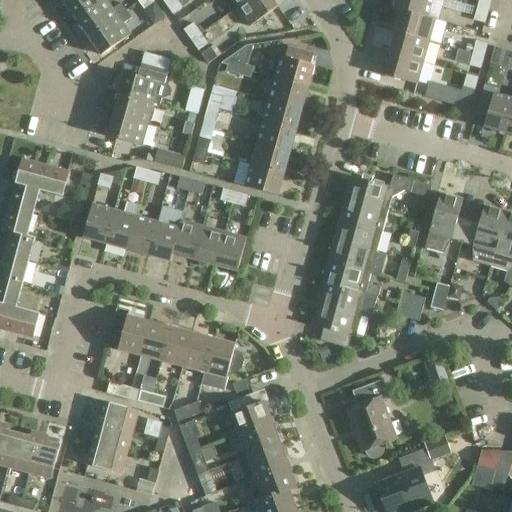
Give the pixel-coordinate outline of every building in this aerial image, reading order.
[(66,0),(64,2),(76,20),(103,0),(66,0)] [(113,10),(105,0),(103,0),(76,20),(89,37),(126,11),(121,4),(113,10)] [(144,9),(154,2),(153,0),(141,0),(139,2),(144,9)] [(187,0),(171,0),(166,4),(178,22),(188,15),(183,8),(189,3),(187,0)] [(230,0),(236,8),(247,0),(230,0)] [(272,0),(247,0),(236,8),(250,27),(278,7),(272,0)] [(396,0),(394,9),(402,11),(402,10),(427,17),(432,0),(396,0)] [(479,0),(477,9),(489,12),(491,0),(479,0)] [(474,21),(486,24),(489,12),(477,9),(474,21)] [(396,32),(429,41),(435,19),(427,17),(402,10),(402,11),(396,32)] [(131,35),(123,25),(132,18),(126,11),(89,37),(102,56),(131,35)] [(267,17),(260,22),(265,32),(273,27),(267,17)] [(191,41),(201,34),(194,24),(184,30),(191,41)] [(396,32),(390,53),(423,63),(429,41),(396,32)] [(208,44),(201,34),(191,41),(199,51),(208,44)] [(477,42),(474,54),(485,57),(488,45),(477,42)] [(208,64),(218,58),(211,48),(201,55),(208,64)] [(275,79),(308,88),(314,66),(311,65),(314,55),(289,48),(286,58),(281,57),(275,79)] [(511,52),(496,48),(492,59),(509,64),(510,59),(511,59),(511,52)] [(423,63),(390,53),(384,76),(417,85),(423,63)] [(485,57),(474,54),(470,66),(481,69),(485,57)] [(226,72),(238,75),(242,64),(229,60),(226,72)] [(242,64),(238,75),(251,78),(254,67),(242,64)] [(125,73),(119,94),(160,106),(162,99),(171,97),(168,84),(165,83),(168,72),(141,65),(138,77),(125,73)] [(475,91),(478,79),(467,75),(463,88),(475,91)] [(275,79),(269,100),(302,110),(308,88),(275,79)] [(211,95),(208,107),(232,114),(235,101),(237,92),(213,86),(211,95)] [(160,106),(119,94),(113,115),(148,124),(153,104),(160,106)] [(484,127),(506,134),(511,112),(511,99),(494,94),(484,127)] [(302,110),(269,100),(263,122),(296,131),(302,110)] [(228,126),(232,114),(208,107),(204,119),(216,122),(228,126)] [(142,146),(148,124),(113,115),(107,137),(142,146)] [(191,136),(195,124),(186,121),(182,134),(191,136)] [(263,122),(257,143),(290,153),(296,131),(263,122)] [(211,141),(200,138),(196,150),(208,153),(211,141)] [(257,143),(251,165),(284,175),(290,153),(257,143)] [(182,169),(186,157),(159,150),(156,162),(182,169)] [(196,150),(193,162),(204,165),(208,153),(196,150)] [(251,165),(251,166),(212,155),(208,169),(236,176),(237,173),(248,176),(245,187),(278,197),(284,175),(251,165)] [(15,184),(40,191),(46,166),(22,160),(15,184)] [(70,173),(46,166),(40,191),(63,197),(70,173)] [(137,168),(134,179),(130,192),(141,195),(145,182),(148,171),(137,168)] [(126,170),(101,175),(98,186),(110,190),(112,184),(121,187),(126,170)] [(148,171),(145,182),(159,186),(161,175),(148,171)] [(83,173),(80,184),(89,186),(92,175),(83,173)] [(351,177),(346,198),(389,210),(392,197),(404,192),(405,192),(429,198),(432,187),(393,176),(390,187),(351,177)] [(190,192),(193,181),(181,178),(178,189),(190,192)] [(190,192),(202,196),(205,184),(193,181),(190,192)] [(34,213),(40,191),(15,184),(9,207),(34,213)] [(221,201),(233,204),(236,193),(224,190),(221,201)] [(236,193),(233,204),(245,208),(248,196),(236,193)] [(462,244),(469,220),(458,217),(463,200),(440,194),(435,213),(425,249),(443,254),(451,241),(462,244)] [(346,198),(340,219),(383,231),(389,210),(346,198)] [(83,238),(105,244),(114,211),(93,205),(83,238)] [(472,262),(490,267),(506,212),(484,206),(479,223),(469,220),(462,244),(473,247),(472,262)] [(3,231),(11,233),(11,232),(27,236),(28,236),(34,213),(9,207),(3,231)] [(136,217),(114,211),(105,244),(127,250),(136,217)] [(511,214),(506,212),(490,267),(507,272),(504,283),(510,287),(511,284),(511,214)] [(127,250),(148,256),(158,223),(136,217),(127,250)] [(383,231),(340,219),(334,240),(377,252),(383,231)] [(179,228),(179,229),(172,254),(173,255),(194,260),(203,227),(181,220),(179,228)] [(68,223),(65,234),(76,237),(79,226),(68,223)] [(158,223),(148,256),(171,262),(173,255),(172,254),(179,229),(158,223)] [(194,260),(215,266),(224,233),(203,227),(194,260)] [(417,240),(419,232),(410,230),(408,238),(417,240)] [(5,255),(29,261),(35,238),(28,236),(27,236),(11,232),(11,233),(5,255)] [(224,233),(215,266),(238,272),(247,239),(224,233)] [(417,240),(408,238),(406,246),(414,249),(417,240)] [(328,261),(371,273),(381,276),(386,256),(377,253),(377,252),(334,240),(328,261)] [(0,278),(23,285),(29,261),(5,255),(0,272),(0,278)] [(402,259),(400,268),(396,281),(405,283),(411,262),(402,259)] [(371,273),(328,261),(324,276),(326,279),(325,283),(368,295),(376,297),(379,287),(368,285),(371,273)] [(0,302),(17,307),(23,285),(0,278),(0,302)] [(325,283),(319,304),(362,317),(368,295),(325,283)] [(56,285),(54,294),(62,296),(64,287),(56,285)] [(451,285),(448,299),(460,301),(463,287),(451,285)] [(407,319),(414,296),(402,292),(396,315),(407,319)] [(437,292),(434,303),(444,306),(447,294),(437,292)] [(425,299),(414,296),(407,319),(419,322),(425,299)] [(489,299),(488,301),(497,310),(503,301),(499,298),(489,299)] [(0,329),(10,332),(17,307),(0,302),(0,329)] [(362,317),(319,304),(313,326),(324,330),(321,341),(348,349),(351,337),(356,338),(362,317)] [(17,307),(10,332),(33,338),(40,314),(21,309),(17,307)] [(140,356),(149,322),(127,317),(119,350),(140,356)] [(162,362),(170,328),(149,322),(140,356),(162,362)] [(170,328),(162,362),(183,367),(192,334),(170,328)] [(192,334),(183,367),(204,373),(213,339),(192,334)] [(213,339),(204,373),(227,379),(229,372),(232,373),(236,372),(239,371),(241,368),(243,361),(242,358),(241,356),(239,354),(234,352),(236,345),(213,339)] [(327,347),(318,350),(323,363),(332,360),(327,347)] [(428,360),(426,365),(428,370),(433,372),(438,370),(440,365),(438,360),(433,358),(428,360)] [(245,380),(234,384),(237,394),(248,390),(245,380)] [(364,452),(365,451),(366,456),(369,458),(375,459),(380,458),(382,454),(383,449),(381,445),(396,439),(381,399),(388,396),(382,381),(352,392),(358,407),(348,410),(364,452)] [(129,400),(132,388),(110,383),(107,394),(129,400)] [(138,402),(151,406),(154,394),(141,391),(138,402)] [(167,398),(154,394),(151,406),(164,409),(167,398)] [(232,439),(272,424),(265,403),(256,406),(252,396),(228,405),(237,429),(230,432),(232,439)] [(139,411),(105,402),(99,424),(133,433),(139,411)] [(186,406),(190,417),(203,413),(199,402),(186,406)] [(190,417),(186,406),(174,411),(178,422),(190,417)] [(148,419),(144,435),(158,438),(162,423),(148,419)] [(191,423),(180,427),(190,455),(201,450),(191,423)] [(133,433),(99,424),(93,445),(127,454),(133,433)] [(243,444),(248,457),(280,445),(272,424),(232,439),(235,447),(243,444)] [(168,442),(171,429),(162,427),(158,439),(168,442)] [(0,465),(9,468),(18,434),(0,429),(0,465)] [(9,468),(29,474),(39,440),(18,434),(9,468)] [(425,445),(427,449),(399,460),(405,475),(377,485),(386,511),(396,511),(400,510),(401,511),(409,511),(433,503),(423,477),(436,472),(432,461),(450,453),(444,437),(425,445)] [(168,442),(158,439),(155,452),(164,455),(168,442)] [(39,440),(29,474),(51,480),(60,446),(39,440)] [(127,454),(93,445),(88,466),(121,475),(127,454)] [(246,474),(248,481),(288,466),(280,445),(248,457),(253,471),(246,474)] [(209,471),(201,450),(190,455),(198,475),(209,471)] [(511,452),(500,452),(500,451),(482,450),(482,451),(482,453),(482,454),(479,465),(495,470),(490,489),(503,493),(511,460),(511,452)] [(259,486),(264,499),(289,490),(289,491),(296,488),(288,466),(248,481),(251,489),(259,486)] [(156,485),(160,471),(151,468),(147,482),(156,485)] [(209,471),(198,475),(206,497),(217,493),(209,471)] [(253,511),(259,510),(260,511),(293,511),(296,511),(289,491),(289,490),(264,499),(249,505),(251,511),(253,511)] [(21,508),(23,499),(10,495),(8,505),(21,508)] [(21,508),(33,511),(36,503),(23,499),(21,508)]
